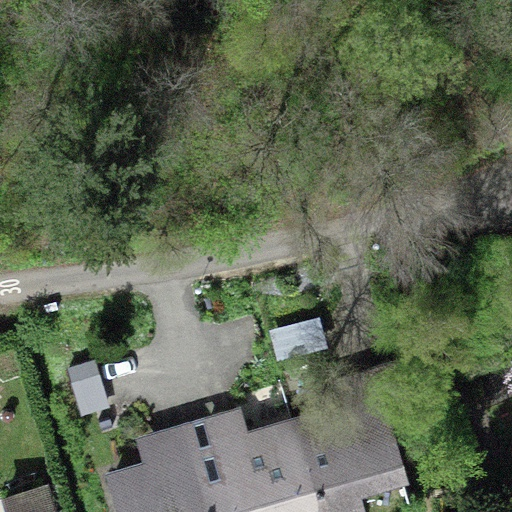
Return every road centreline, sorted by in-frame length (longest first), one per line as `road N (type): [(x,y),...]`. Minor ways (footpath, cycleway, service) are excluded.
road 1 (unclassified): [(337,233),(0,296)]
road 2 (residential): [(511,202),(337,233)]
